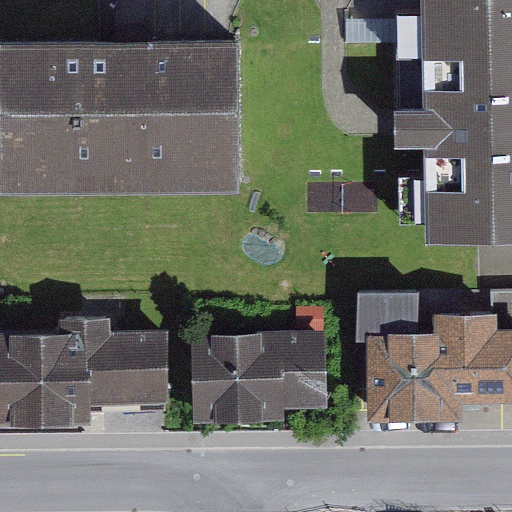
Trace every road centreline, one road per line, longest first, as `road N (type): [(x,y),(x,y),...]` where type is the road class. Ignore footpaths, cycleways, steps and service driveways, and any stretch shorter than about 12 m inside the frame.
road 1 (tertiary): [(511,478),(235,480)]
road 2 (tertiary): [(235,480),(0,482)]
